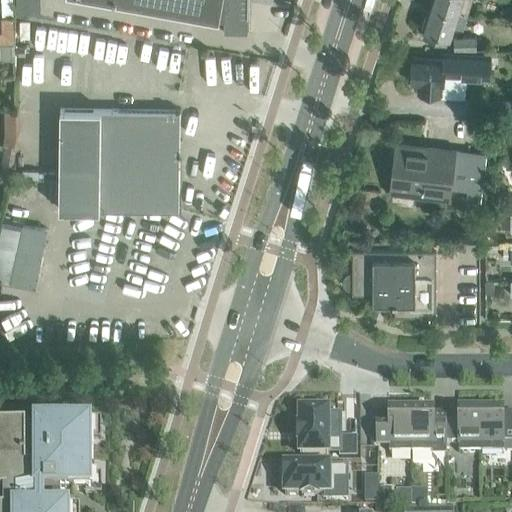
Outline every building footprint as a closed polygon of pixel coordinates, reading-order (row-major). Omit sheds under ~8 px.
[(12,0),(1,0),(2,17),(13,17),(12,0)] [(224,33),(248,33),(248,0),(94,0),(224,23),(224,33)] [(432,0),(431,6),(457,14),(461,2),(468,4),(469,0),(432,0)] [(423,37),(445,44),(447,37),(449,37),(453,26),(463,29),(466,17),(457,14),(431,6),(424,29),(426,30),(423,37)] [(501,8),(499,19),(510,21),(511,10),(501,8)] [(453,37),(453,52),(476,51),(475,36),(453,37)] [(412,58),(411,82),(419,83),(418,91),(441,92),(442,75),(466,76),(467,76),(489,77),(490,55),(466,53),(443,53),(443,59),(412,58)] [(511,99),(482,98),(482,112),(511,112),(511,99)] [(60,109),(59,209),(178,211),(180,111),(60,109)] [(498,129),(507,125),(504,117),(495,121),(498,129)] [(17,132),(4,132),(2,144),(6,145),(16,144),(17,132)] [(396,147),(391,190),(423,194),(423,191),(449,194),(449,190),(468,192),(467,203),(478,204),(484,155),(454,152),(427,148),(427,151),(396,147)] [(0,281),(35,289),(47,229),(28,225),(4,221),(0,241),(0,281)] [(511,246),(502,247),(502,258),(510,258),(510,262),(511,262),(511,246)] [(394,315),(436,315),(436,250),(352,249),(352,271),(348,272),(345,274),(343,277),(342,281),(343,284),(345,288),(348,290),(352,290),(352,294),(372,294),(372,302),(394,302),(394,315)] [(494,280),(485,280),(485,292),(494,292),(494,280)] [(445,418),(446,443),(458,443),(458,452),(481,452),(480,410),(474,410),(474,406),(467,406),(467,410),(458,410),(458,418),(445,418)] [(433,410),(411,411),(411,452),(432,452),(432,454),(446,454),(446,443),(445,418),(433,418),(433,410)] [(511,410),(503,411),(503,410),(480,410),(481,452),(503,452),(503,442),(511,442),(511,410)] [(299,428),(297,428),(297,430),(297,441),(297,443),(300,443),(300,455),(327,455),(327,454),(337,454),(340,454),(340,458),(356,458),(356,440),(340,440),(327,440),(327,414),(327,411),(299,411),(299,426),(299,428)] [(388,453),(411,452),(411,411),(388,411),(388,418),(376,418),(376,443),(388,443),(388,453)] [(0,424),(0,491),(3,492),(3,509),(0,509),(0,511),(67,511),(68,509),(63,509),(45,509),(44,497),(59,497),(59,495),(59,491),(86,491),(90,491),(90,475),(90,440),(89,424),(85,424),(35,424),(35,430),(25,430),(25,424),(0,424)] [(347,467),(284,466),(284,494),(301,494),(301,497),(316,497),(316,494),(334,494),(334,480),(347,480),(347,467)] [(365,477),(365,503),(378,504),(378,478),(365,477)] [(380,505),(395,504),(395,487),(379,487),(380,505)] [(427,494),(413,494),(412,506),(427,506),(427,494)]
